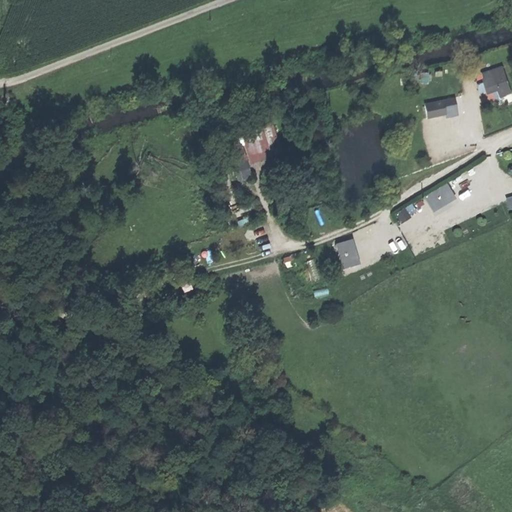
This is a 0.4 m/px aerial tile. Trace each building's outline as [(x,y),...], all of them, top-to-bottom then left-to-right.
[(482,74),(484,80),(504,73),(502,67),(482,74)] [(484,80),(489,93),(499,89),(501,95),(510,92),(504,73),(484,80)] [(466,112),(462,96),(456,98),(460,113),(466,112)] [(423,104),(424,115),(445,111),(446,117),(455,115),(453,100),(423,104)] [(232,135),(241,164),(277,154),(268,124),(232,135)] [(424,194),(432,210),(456,198),(448,182),(424,194)] [(401,222),(411,216),(405,206),(395,212),(401,222)] [(352,236),(334,242),(342,268),(360,262),(352,236)]
